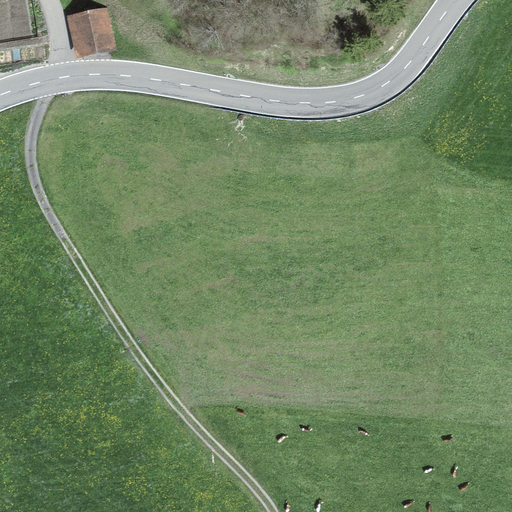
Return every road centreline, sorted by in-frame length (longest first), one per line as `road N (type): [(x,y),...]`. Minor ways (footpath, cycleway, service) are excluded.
road 1 (track): [(272,511),(129,342),(36,185),(33,125),(50,79)]
road 2 (tertiary): [(0,95),(50,79),(112,74),(296,102),(353,98),(400,72),(454,0)]
